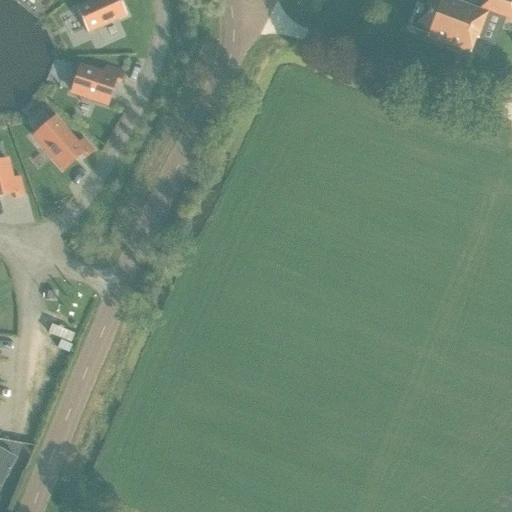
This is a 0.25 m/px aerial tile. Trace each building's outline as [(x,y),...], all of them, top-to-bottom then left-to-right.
[(87,34),(126,16),(119,0),(94,0),(76,9),(87,34)] [(427,39),(469,55),(475,38),(478,39),(488,13),(511,22),(511,0),(481,0),(478,10),(451,0),(421,0),(410,28),(428,35),(427,39)] [(106,68),(103,75),(81,67),(72,93),(106,105),(114,82),(119,83),(123,73),(106,68)] [(55,119),(35,137),(63,170),(81,154),(84,158),(92,151),(83,141),(78,146),(55,119)] [(7,161),(0,162),(0,196),(12,193),(13,198),(23,196),(19,178),(12,180),(7,161)] [(0,448),(0,487),(1,488),(17,459),(0,448)]
